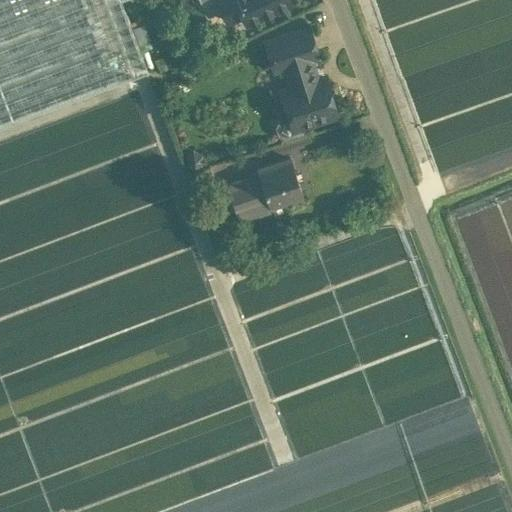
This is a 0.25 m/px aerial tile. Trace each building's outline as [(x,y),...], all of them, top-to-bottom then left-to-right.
[(0,0),(0,125),(148,70),(121,0),(0,0)] [(218,0),(228,20),(243,13),(247,22),(290,2),(289,0),(218,0)] [(308,27),(267,40),(275,67),(285,64),(309,57),(317,54),(308,27)] [(309,57),(285,64),(292,85),(282,89),(288,108),(277,111),(279,117),(275,125),(278,134),(286,138),(306,132),(303,124),(336,113),(324,75),(316,78),(309,57)] [(291,157),(258,167),(260,173),(229,183),(240,216),(274,204),(303,195),(291,157)] [(209,167),(187,174),(190,185),(213,178),(209,167)]
